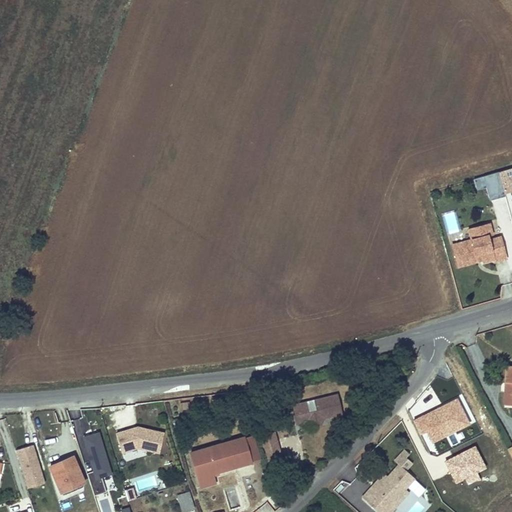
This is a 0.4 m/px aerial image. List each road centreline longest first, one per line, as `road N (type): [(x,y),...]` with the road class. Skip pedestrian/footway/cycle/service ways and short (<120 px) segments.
road 1 (unclassified): [(0,399),(265,373),(439,328)]
road 2 (unclassified): [(288,511),(391,414),(430,361),(439,328)]
